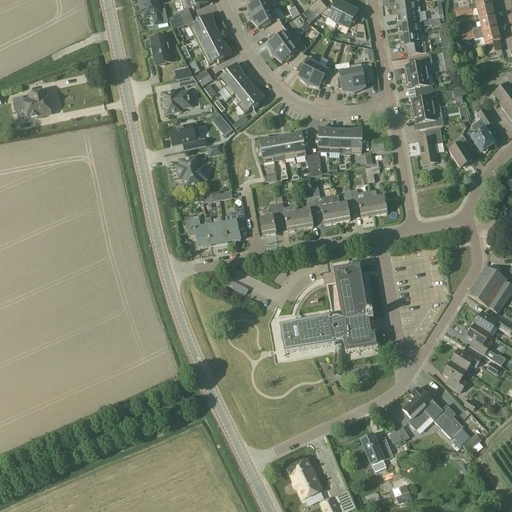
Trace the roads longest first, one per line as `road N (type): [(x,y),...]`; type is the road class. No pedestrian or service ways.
road 1 (secondary): [(167,273),(107,0)]
road 2 (residential): [(221,0),(259,73),(293,105),(326,114),(391,111)]
road 3 (residential): [(379,235),(167,273)]
road 4 (secondary): [(246,466),(187,340),(167,273)]
road 5 (residential): [(246,466),(370,406),(416,367)]
road 6 (residential): [(416,367),(474,275),(468,219)]
road 7 (residential): [(416,367),(401,343),(379,235)]
